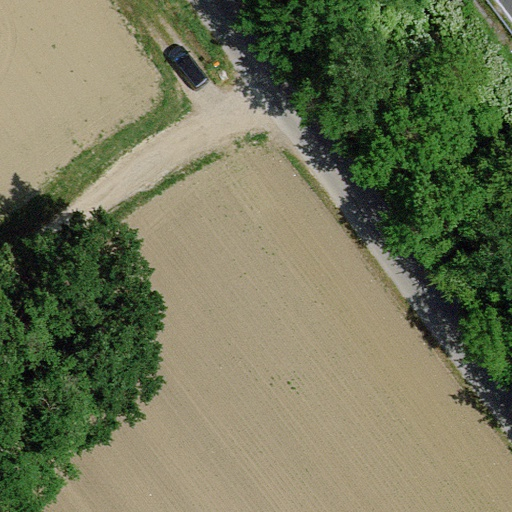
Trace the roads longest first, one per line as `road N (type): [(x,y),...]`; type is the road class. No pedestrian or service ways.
road 1 (unclassified): [(215,0),(511,398)]
road 2 (track): [(0,268),(279,84)]
